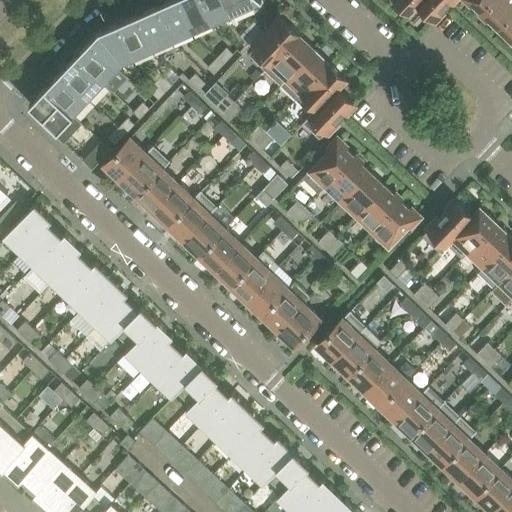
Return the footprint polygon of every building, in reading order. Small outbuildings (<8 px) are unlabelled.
[(165,3),(157,7),(172,41),(191,32),(177,0),(166,0),(164,1),(165,3)] [(177,0),(191,32),(211,23),(201,0),(177,0)] [(201,0),(211,23),(231,14),(224,0),(201,0)] [(224,0),(231,14),(258,2),(255,0),(224,0)] [(418,4),(421,0),(396,0),(410,12),(418,4)] [(434,19),(451,0),(421,0),(418,4),(434,19)] [(469,0),(481,11),(490,0),(469,0)] [(496,26),(511,9),(511,0),(490,0),(481,11),(496,26)] [(145,12),(138,15),(152,49),(172,41),(157,7),(156,5),(144,10),(145,12)] [(511,40),(511,9),(496,26),(511,40)] [(125,21),(118,24),(132,58),(152,49),(138,15),(137,13),(124,19),(125,21)] [(272,63),(299,34),(283,18),(249,54),(265,70),(272,63)] [(256,39),(264,30),(254,21),(246,29),(256,39)] [(118,24),(117,22),(99,30),(96,34),(97,35),(91,41),(118,67),(122,63),(132,58),(118,24)] [(256,39),(246,29),(240,36),(250,45),(256,39)] [(287,77),(314,48),(299,34),(272,63),(287,77)] [(82,51),(77,57),(103,83),(118,67),(91,41),(90,40),(81,49),(82,51)] [(224,63),(234,53),(227,47),(217,57),(224,63)] [(303,92),(330,63),(314,48),(287,77),(303,92)] [(68,67),(62,73),(88,99),(103,83),(77,57),(75,55),(66,65),(68,67)] [(214,74),(224,63),(217,57),(207,67),(214,74)] [(310,115),(346,78),(330,63),(303,92),(318,106),(310,115)] [(53,82),(47,88),(73,114),(88,99),(62,73),(60,71),(51,81),(53,82)] [(206,82),(196,73),(189,79),(199,89),(206,82)] [(173,84),(162,74),(156,80),(167,90),(173,84)] [(327,131),(354,102),(338,88),(346,79),(346,78),(310,115),(327,131)] [(167,90),(156,80),(148,89),(159,99),(167,90)] [(47,88),(45,87),(36,96),(38,98),(32,104),(30,102),(29,103),(47,120),(45,123),(54,132),(57,129),(58,130),(73,114),(47,88)] [(192,105),(199,98),(190,90),(183,97),(192,105)] [(224,113),(235,101),(228,94),(216,106),(224,113)] [(201,114),(208,106),(199,98),(192,105),(201,114)] [(140,118),(150,108),(143,101),(133,112),(140,118)] [(231,120),(242,108),(235,101),(224,113),(231,120)] [(125,134),(135,124),(128,117),(118,127),(125,134)] [(230,128),(222,119),(215,127),(223,135),(230,128)] [(255,142),(266,131),(259,124),(248,136),(255,142)] [(115,144),(125,134),(118,127),(108,137),(115,144)] [(239,136),(230,128),(223,135),(232,143),(239,136)] [(263,149),(274,138),(266,131),(255,142),(263,149)] [(239,136),(232,143),(239,150),(246,143),(239,136)] [(121,180),(147,153),(130,137),(105,164),(121,180)] [(92,168),(112,147),(103,138),(83,160),(92,168)] [(327,184),(354,155),(338,140),(310,168),(327,184)] [(137,195),(163,168),(169,161),(154,146),(147,153),(121,180),(137,195)] [(255,165),(262,158),(253,150),(246,157),(255,165)] [(342,199),(370,170),(354,155),(327,184),(342,199)] [(264,174),(271,166),(262,158),(255,165),(264,174)] [(298,170),(287,158),(280,166),(291,177),(298,170)] [(153,210),(178,183),(163,168),(137,195),(138,196),(136,199),(145,208),(148,205),(153,210)] [(358,213),(385,185),(370,170),(342,199),(358,213)] [(274,198),(288,183),(278,173),(264,188),(274,198)] [(0,200),(8,192),(0,183),(0,200)] [(168,225),(194,198),(178,183),(153,210),(158,215),(156,217),(165,226),(167,223),(168,225)] [(374,228),(401,200),(385,185),(358,213),(374,228)] [(274,198),(264,188),(256,195),(267,205),(268,203),(274,198)] [(184,239),(210,213),(216,206),(201,191),(194,198),(168,225),(184,239)] [(14,216),(23,206),(16,199),(7,209),(14,216)] [(294,218),(305,206),(298,199),(287,211),(294,218)] [(390,244),(417,215),(401,200),(374,228),(390,244)] [(445,244),(481,207),(480,206),(472,215),(456,200),(429,228),(445,244)] [(20,251),(51,218),(35,202),(4,236),(20,251)] [(301,225),(313,213),(305,206),(294,218),(301,225)] [(462,257),(469,250),(496,222),(481,207),(445,244),(446,244),(447,243),(462,257)] [(14,216),(7,209),(0,216),(0,221),(5,226),(14,216)] [(200,254),(225,227),(210,213),(184,239),(200,254)] [(290,223),(281,215),(274,222),(283,230),(290,223)] [(35,265),(66,232),(66,231),(62,235),(49,222),(52,219),(51,218),(20,251),(35,265)] [(485,265),(511,236),(496,222),(469,250),(485,265)] [(291,238),(298,231),(290,223),(283,230),(291,238)] [(215,269),(241,242),(225,227),(200,254),(215,269)] [(325,248),(337,236),(329,229),(318,241),(325,248)] [(50,280),(79,251),(82,247),(81,246),(79,248),(73,243),(76,241),(66,232),(35,265),(50,280)] [(333,255),(344,243),(337,236),(325,248),(333,255)] [(501,280),(511,267),(511,236),(485,265),(501,280)] [(231,284),(257,257),(241,242),(215,269),(231,284)] [(321,253),(312,244),(305,252),(314,260),(321,253)] [(93,264),(79,251),(50,280),(65,294),(97,261),(96,260),(93,264)] [(323,268),(330,261),(321,253),(314,260),(323,268)] [(247,299),(272,272),(257,257),(231,284),(233,286),(230,289),(239,297),(242,294),(247,299)] [(397,277),(408,265),(401,258),(389,270),(397,277)] [(357,278),(369,266),(361,259),(350,271),(357,278)] [(81,309),(112,276),(97,261),(65,294),(81,309)] [(511,290),(511,267),(501,280),(511,290)] [(262,314),(288,287),(272,272),(247,299),(252,304),(249,307),(258,315),(261,313),(262,314)] [(353,283),(343,274),(336,282),(345,291),(353,283)] [(393,283),(384,274),(377,282),(386,291),(393,283)] [(96,324),(128,291),(112,276),(81,309),(96,324)] [(421,300),(432,289),(425,282),(414,293),(421,300)] [(278,329),(304,302),(288,287),(262,314),(278,329)] [(428,307),(440,296),(432,289),(421,300),(428,307)] [(111,338),(143,305),(142,304),(139,307),(125,295),(129,291),(128,291),(96,324),(111,338)] [(409,312),(416,304),(407,296),(400,303),(409,312)] [(0,312),(2,315),(11,306),(3,299),(0,301),(0,312)] [(294,345),(320,318),(304,302),(278,329),(294,345)] [(126,352),(158,319),(143,305),(111,338),(112,339),(117,334),(130,347),(126,352)] [(425,313),(416,305),(409,312),(418,320),(425,313)] [(333,360),(366,325),(350,310),(317,344),(333,360)] [(452,330),(464,318),(456,311),(445,323),(452,330)] [(460,337),(471,325),(464,318),(452,330),(460,337)] [(142,367),(173,334),(172,333),(170,335),(165,330),(167,328),(158,319),(126,352),(142,367)] [(25,336),(33,327),(25,320),(17,329),(25,336)] [(0,339),(0,340),(9,331),(0,322),(0,339)] [(349,375),(375,348),(382,340),(366,325),(333,360),(349,375)] [(440,342),(447,335),(439,326),(432,333),(440,342)] [(33,344),(41,335),(33,327),(25,336),(33,344)] [(10,349),(18,340),(9,331),(0,340),(10,349)] [(157,381),(188,348),(187,347),(184,350),(171,338),(174,334),(173,334),(142,367),(157,381)] [(456,343),(447,335),(440,342),(449,350),(456,343)] [(484,360),(495,348),(488,341),(476,353),(484,360)] [(172,396),(204,363),(203,362),(200,364),(195,359),(198,357),(188,348),(157,381),(172,396)] [(365,390),(391,363),(375,348),(349,375),(351,376),(348,379),(357,388),(360,385),(365,390)] [(491,367),(502,355),(495,348),(484,360),(491,367)] [(57,366),(65,357),(57,349),(49,358),(57,366)] [(32,369),(40,360),(31,351),(22,360),(32,369)] [(479,365),(470,356),(463,364),(472,372),(479,365)] [(65,373),(73,364),(65,357),(57,366),(65,373)] [(42,378),(50,369),(40,360),(32,369),(42,378)] [(191,405),(218,377),(204,363),(172,396),(173,397),(177,392),(191,405)] [(380,405),(406,378),(391,363),(365,390),(370,395),(368,398),(377,406),(379,403),(380,405)] [(488,373),(479,365),(472,372),(481,380),(488,373)] [(202,424),(233,391),(232,390),(229,393),(216,381),(219,377),(218,377),(191,405),(187,410),(202,424)] [(87,394),(95,385),(87,378),(79,387),(87,394)] [(396,420),(429,385),(422,392),(406,378),(380,405),(396,420)] [(0,403),(1,403),(11,392),(0,380),(0,403)] [(64,399),(72,390),(62,381),(54,390),(64,399)] [(103,392),(95,385),(87,394),(95,401),(103,392)] [(412,435),(445,400),(429,385),(396,420),(412,435)] [(510,394),(501,386),(495,393),(503,402),(510,394)] [(72,406),(80,397),(72,390),(64,399),(72,406)] [(217,439),(249,406),(233,391),(202,424),(217,439)] [(511,396),(510,394),(503,402),(511,409),(511,396)] [(126,414),(112,400),(103,409),(118,422),(126,414)] [(428,449),(460,415),(445,400),(412,435),(428,449)] [(0,434),(16,417),(1,403),(0,403),(0,434)] [(233,454),(264,421),(249,406),(217,439),(233,454)] [(94,427),(102,418),(94,410),(86,419),(94,427)] [(134,421),(126,414),(118,422),(126,430),(134,421)] [(443,464),(476,430),(460,415),(428,449),(443,464)] [(145,436),(159,421),(153,416),(139,431),(145,436)] [(0,463),(2,466),(4,463),(33,431),(16,417),(0,434),(0,463)] [(102,434),(110,425),(102,418),(94,427),(102,434)] [(248,468),(279,435),(279,434),(275,437),(262,424),(265,421),(264,421),(233,454),(248,468)] [(160,450),(174,435),(168,430),(154,445),(160,450)] [(459,479),(485,452),(470,438),(477,431),(476,430),(443,464),(445,466),(443,469),(452,477),(454,475),(459,479)] [(19,481),(49,446),(33,431),(4,463),(10,468),(7,470),(19,481)] [(128,449),(136,440),(128,433),(124,438),(120,442),(128,449)] [(268,478),(295,450),(279,435),(248,468),(263,483),(268,478)] [(175,464),(189,449),(183,444),(169,459),(175,464)] [(34,494),(64,459),(49,446),(19,481),(22,478),(36,490),(33,493),(34,494)] [(278,497),(310,464),(295,450),(268,478),(283,492),(278,497)] [(475,494),(501,467),(485,452),(459,479),(464,484),(462,487),(471,496),(473,493),(475,494)] [(191,479),(204,464),(199,458),(185,473),(191,479)] [(50,509),(81,474),(64,459),(34,494),(50,509)] [(130,482),(144,467),(138,462),(124,477),(130,482)] [(293,511),(324,478),(324,477),(321,480),(307,467),(310,464),(278,497),(293,511)] [(490,509),(511,486),(511,478),(501,467),(475,494),(490,509)] [(206,493),(220,478),(214,473),(200,488),(206,493)] [(53,511),(75,511),(92,494),(97,489),(81,474),(50,509),(53,511)] [(145,496),(159,481),(153,476),(139,491),(145,496)] [(293,511),(321,511),(340,493),(330,483),(328,486),(323,481),(325,479),(324,478),(293,511)] [(493,511),(511,511),(511,486),(490,509),(493,511)] [(221,507),(235,492),(230,487),(216,502),(221,507)] [(161,510),(174,495),(169,490),(155,505),(161,510)] [(352,511),(357,508),(346,498),(344,501),(339,496),(341,493),(340,493),(321,511),(352,511)] [(103,511),(108,507),(92,494),(75,511),(103,511)] [(122,511),(112,502),(108,507),(103,511),(122,511)] [(246,511),(251,507),(245,502),(235,511),(246,511)] [(186,511),(189,509),(183,503),(175,511),(186,511)]
